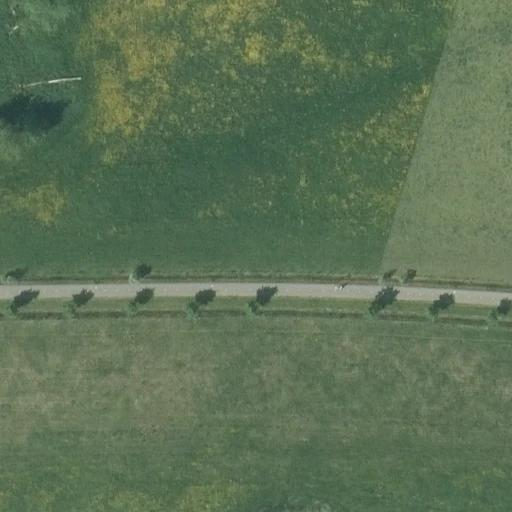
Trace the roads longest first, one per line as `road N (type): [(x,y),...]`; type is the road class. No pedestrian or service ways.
road 1 (motorway): [(0,382),(289,368),(511,372)]
road 2 (motorway): [(511,323),(326,318),(0,331)]
